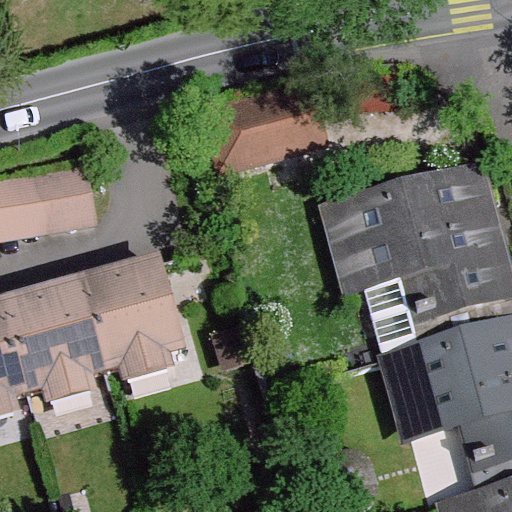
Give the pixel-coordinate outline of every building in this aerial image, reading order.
[(224,100),(229,168),(309,163),(304,95),(224,100)] [(86,176),(0,190),(0,244),(95,229),(86,176)] [(476,181),(334,218),(355,292),(413,278),(425,321),(498,303),(508,300),(476,181)] [(160,272),(83,291),(107,376),(119,374),(169,360),(184,354),(160,272)] [(91,380),(107,376),(83,291),(6,313),(30,397),(40,394),(91,380)] [(507,335),(498,303),(425,321),(434,355),(507,335)] [(0,404),(12,402),(30,397),(6,313),(0,314),(0,404)] [(511,333),(507,335),(434,355),(393,366),(413,440),(470,424),(483,469),(511,461),(511,333)] [(241,337),(222,342),(231,371),(250,366),(241,337)] [(173,373),(169,360),(119,374),(122,387),(173,373)] [(95,396),(91,380),(40,394),(45,409),(95,396)] [(0,422),(17,417),(12,402),(0,404),(0,422)] [(511,497),(511,461),(483,469),(492,503),(511,497)] [(511,511),(511,497),(492,503),(460,511),(511,511)]
